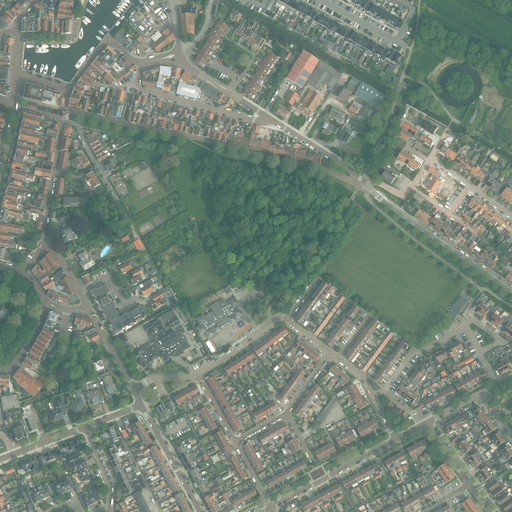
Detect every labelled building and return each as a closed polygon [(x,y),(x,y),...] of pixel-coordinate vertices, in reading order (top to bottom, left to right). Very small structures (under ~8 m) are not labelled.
[(18,0),(19,1),(17,3),(23,9),(27,5),(21,0),(18,0)] [(43,0),(39,4),(44,6),(43,11),(45,11),(49,11),(54,12),(55,6),(56,1),(56,0),(43,0)] [(72,10),(73,1),(67,0),(59,0),(58,7),(72,10)] [(296,0),(289,0),(286,8),(290,10),(296,0)] [(296,0),(290,10),(295,13),(296,11),(301,3),(296,0)] [(363,0),(359,7),(364,10),(368,2),(365,0),(363,0)] [(371,1),(366,12),(371,15),(371,14),(375,6),(377,4),(371,1)] [(12,5),(12,6),(20,13),(23,9),(17,3),(16,5),(13,3),(11,5),(12,5)] [(301,3),(296,11),(301,13),(305,5),(301,3)] [(305,5),(301,13),(305,16),(306,16),(310,8),(305,5)] [(13,8),(10,11),(16,17),(20,13),(12,6),(11,6),(13,8)] [(375,6),(371,14),(375,17),(380,9),(375,6)] [(71,15),(72,10),(58,7),(56,7),(55,13),(59,13),(59,14),(61,14),(60,15),(62,15),(62,14),(64,14),(71,15)] [(180,8),(181,22),(194,21),(193,15),(195,15),(195,14),(195,7),(180,8)] [(305,16),(304,18),(309,21),(315,10),(310,8),(306,16),(305,16)] [(375,17),(380,20),(385,11),(380,9),(375,17)] [(3,12),(2,12),(12,21),(16,17),(10,11),(8,10),(6,12),(4,11),(3,12)] [(34,18),(34,11),(30,12),(27,14),(28,17),(25,18),(21,22),(21,33),(34,32),(35,22),(34,22),(34,18)] [(48,23),(49,23),(48,33),(54,33),(55,29),(58,29),(59,20),(59,19),(56,19),(56,20),(54,20),(54,18),(54,12),(49,11),(48,14),(48,15),(48,17),(48,21),(48,22),(48,23)] [(385,11),(380,20),(385,22),(389,14),(385,11)] [(1,19),(8,25),(12,21),(2,12),(1,14),(3,16),(1,19)] [(317,13),(311,23),(316,25),(317,23),(321,15),(317,13)] [(389,14),(385,22),(390,25),(394,17),(389,14)] [(321,15),(317,23),(321,26),(326,18),(321,15)] [(394,17),(390,25),(394,27),(399,19),(394,17)] [(326,18),(321,26),(326,28),(330,20),(326,18)] [(394,27),(394,28),(399,30),(404,22),(399,19),(394,27)] [(252,22),(249,26),(256,30),(259,26),(256,25),(256,24),(257,22),(254,20),(253,21),(252,22)] [(326,28),(324,30),(329,33),(330,31),(335,22),(330,20),(326,28)] [(181,37),(182,37),(195,36),(194,21),(181,22),(181,37)] [(219,21),(215,27),(223,32),(223,31),(225,28),(227,29),(228,27),(219,21)] [(335,22),(330,31),(335,33),(339,25),(335,22)] [(245,28),(238,24),(234,32),(240,36),(245,28)] [(339,25),(335,33),(339,35),(344,27),(339,25)] [(162,36),(151,46),(157,53),(175,38),(171,26),(162,33),(160,34),(162,36)] [(215,27),(211,33),(219,37),(221,33),(223,34),(224,32),(223,31),(223,32),(215,27)] [(339,35),(338,37),(343,40),(348,30),(344,27),(339,35)] [(251,32),(245,28),(240,36),(246,40),(247,40),(251,32)] [(351,30),(345,41),(350,44),(351,41),(356,33),(351,30)] [(257,36),(255,34),(256,33),(252,31),(251,32),(247,40),(252,43),(253,44),(258,36),(257,36)] [(137,33),(133,37),(139,44),(144,40),(137,33)] [(207,39),(208,39),(215,43),(218,39),(219,40),(221,38),(219,37),(211,33),(207,39)] [(356,33),(351,41),(356,44),(360,36),(356,33)] [(119,34),(114,38),(122,45),(125,48),(125,49),(130,54),(135,49),(130,44),(132,41),(128,38),(126,41),(119,34)] [(264,40),(258,36),(253,44),(260,48),(264,40)] [(356,44),(354,47),(359,50),(361,46),(365,38),(360,36),(356,44)] [(3,44),(3,45),(4,46),(4,45),(12,47),(13,40),(4,37),(3,44)] [(365,38),(361,46),(365,49),(370,41),(365,38)] [(208,39),(204,45),(212,50),(212,49),(214,45),(216,46),(217,45),(215,43),(208,39)] [(370,41),(365,49),(370,52),(375,44),(370,41)] [(375,44),(370,52),(375,54),(379,46),(375,44)] [(2,52),(10,55),(12,47),(4,45),(4,46),(2,52)] [(204,45),(201,51),(208,55),(211,51),(213,52),(214,50),(212,49),(212,50),(204,45)] [(375,54),(374,55),(380,57),(384,49),(379,46),(375,54)] [(9,62),(10,55),(2,52),(0,51),(1,49),(0,48),(0,66),(9,68),(9,62)] [(115,60),(121,54),(118,51),(116,53),(116,52),(115,54),(110,49),(111,49),(110,49),(108,48),(105,50),(111,57),(112,58),(113,58),(115,60)] [(384,54),(381,60),(383,61),(384,60),(389,63),(395,53),(390,49),(386,55),(384,54)] [(116,63),(111,58),(111,57),(105,50),(99,56),(111,67),(116,63)] [(201,51),(197,56),(205,61),(207,57),(209,58),(210,56),(208,55),(201,51)] [(273,63),(277,57),(268,51),(266,53),(268,54),(266,58),(265,58),(273,63)] [(306,82),(306,83),(316,67),(316,66),(319,61),(302,51),(299,56),(288,74),(285,78),(302,88),(306,82)] [(295,57),(291,55),(287,52),(284,57),(291,62),(295,57)] [(389,63),(389,64),(397,69),(400,63),(397,62),(401,56),(395,53),(389,63)] [(121,63),(123,64),(128,60),(124,55),(122,58),(119,61),(118,62),(120,64),(121,63)] [(105,65),(109,69),(111,71),(113,69),(111,67),(99,56),(95,59),(104,66),(105,65)] [(205,64),(206,62),(205,61),(197,56),(193,62),(201,67),(204,63),(205,64)] [(269,69),(273,63),(265,58),(266,58),(264,57),(263,59),(264,60),(262,64),(269,69)] [(106,68),(104,66),(95,59),(95,60),(93,63),(104,71),(106,68)] [(124,66),(127,68),(132,64),(128,60),(123,64),(122,66),(123,67),(124,66)] [(306,83),(318,89),(322,82),(332,88),(341,73),(320,61),(316,67),(306,83)] [(101,75),(103,76),(104,76),(107,74),(105,72),(104,71),(93,63),(90,66),(98,72),(101,75)] [(266,75),(269,69),(262,64),(260,63),(259,65),(261,66),(258,70),(266,75)] [(127,68),(126,69),(128,70),(130,73),(137,68),(132,64),(127,68)] [(171,68),(160,66),(159,75),(158,75),(157,82),(156,87),(162,88),(162,90),(169,92),(169,91),(170,86),(163,84),(164,79),(163,79),(163,75),(170,76),(171,68)] [(0,77),(8,79),(9,69),(0,67),(0,77)] [(179,79),(179,76),(181,69),(173,68),(171,76),(171,77),(179,79)] [(88,69),(85,73),(93,78),(95,75),(93,73),(88,69)] [(262,81),(266,75),(258,70),(257,69),(255,71),(257,72),(255,76),(254,76),(262,81)] [(176,93),(176,94),(197,99),(199,92),(202,93),(202,92),(211,97),(212,96),(217,99),(220,94),(203,83),(200,88),(186,84),(187,83),(188,83),(192,76),(184,71),(180,78),(179,83),(178,88),(177,88),(176,93)] [(115,77),(119,81),(125,77),(122,73),(122,72),(118,75),(115,77)] [(82,77),(93,84),(96,80),(93,78),(85,73),(82,77)] [(107,74),(104,76),(103,78),(110,85),(114,81),(107,74)] [(258,86),(262,81),(254,76),(255,76),(253,75),(252,77),(253,78),(251,82),(258,86)] [(0,85),(7,86),(8,79),(0,77),(0,85)] [(340,87),(335,96),(345,102),(351,92),(355,94),(361,82),(352,77),(345,89),(340,87)] [(94,85),(82,78),(78,82),(85,84),(85,86),(87,86),(89,87),(93,88),(94,85)] [(142,85),(154,88),(155,82),(142,79),(142,85)] [(255,92),(258,86),(251,82),(249,80),(248,82),(250,83),(247,87),(255,92)] [(355,94),(354,96),(378,109),(385,96),(361,82),(355,94)] [(7,87),(7,86),(0,85),(0,94),(6,97),(7,92),(10,92),(10,87),(7,87)] [(41,103),(42,102),(44,89),(26,85),(23,98),(41,103)] [(106,102),(108,93),(109,89),(107,89),(106,92),(104,92),(105,88),(100,87),(99,92),(103,92),(101,100),(106,102)] [(251,98),(255,92),(247,87),(247,88),(245,87),(244,88),(246,89),(243,93),(251,98)] [(84,90),(75,88),(74,88),(72,94),(82,96),(83,96),(84,90)] [(52,98),(52,97),(53,92),(47,90),(44,89),(42,102),(45,102),(45,101),(51,102),(52,102),(53,99),(52,98)] [(320,96),(315,93),(309,90),(303,100),(314,106),(320,96)] [(291,91),(284,101),(291,106),(292,106),(298,95),(291,91)] [(70,94),(69,103),(82,105),(83,103),(82,102),(82,103),(79,103),(80,99),(81,99),(82,96),(72,94),(70,94)] [(228,107),(232,101),(220,94),(217,99),(224,104),(222,106),(224,107),(225,105),(228,107)] [(81,110),(87,112),(90,100),(84,99),(83,103),(82,105),(81,110)] [(308,116),(314,106),(303,100),(301,104),(300,103),(300,104),(299,104),(296,109),(308,116)] [(123,101),(122,101),(120,101),(119,107),(116,106),(113,117),(119,118),(123,101)] [(97,108),(96,114),(97,114),(103,115),(105,106),(101,106),(102,103),(100,102),(100,103),(98,103),(97,108)] [(351,105),(348,110),(355,114),(355,113),(357,114),(360,110),(362,106),(360,105),(354,102),(352,105),(351,105)] [(285,108),(279,105),(278,107),(279,108),(276,113),(284,118),(287,112),(284,110),(285,108)] [(340,120),(343,113),(332,107),(328,114),(333,117),(332,119),(335,121),(336,119),(340,120)] [(473,109),(466,122),(472,125),(478,112),(473,109)] [(23,117),(40,121),(41,121),(41,115),(24,110),(23,117)] [(144,111),(138,110),(135,123),(139,124),(142,117),(143,114),(144,111)] [(368,118),(365,125),(374,129),(376,122),(380,113),(376,111),(374,115),(372,120),(368,118)] [(142,117),(139,124),(150,126),(151,119),(147,118),(148,115),(143,114),(142,117)] [(151,119),(150,126),(155,127),(156,123),(157,123),(157,120),(158,117),(152,115),(151,119)] [(39,124),(40,121),(23,117),(22,122),(39,127),(41,127),(42,125),(39,124)] [(175,120),(167,119),(165,129),(172,131),(172,130),(174,123),(175,121),(175,120)] [(189,125),(187,133),(194,135),(194,134),(196,128),(196,127),(197,122),(190,120),(189,125)] [(356,120),(353,127),(365,134),(368,127),(365,125),(356,120)] [(401,125),(400,128),(414,136),(418,129),(403,121),(401,125)] [(427,121),(422,128),(432,135),(437,128),(427,121)] [(22,122),(21,127),(36,130),(36,128),(39,128),(39,127),(22,122)] [(327,137),(331,132),(335,134),(338,129),(333,125),(332,127),(330,126),(329,127),(328,126),(324,123),(322,127),(323,128),(321,133),(327,137)] [(21,127),(20,132),(38,135),(38,134),(35,134),(36,130),(21,127)] [(213,127),(210,138),(216,140),(218,131),(214,130),(215,127),(213,127)] [(347,128),(339,141),(345,144),(346,142),(348,143),(350,139),(349,138),(352,132),(347,128)] [(402,130),(399,135),(405,139),(408,134),(402,130)] [(236,136),(234,135),(232,144),(237,145),(241,132),(238,131),(236,136)] [(455,140),(458,136),(449,131),(447,134),(455,139),(455,140)] [(20,132),(18,140),(34,143),(38,144),(39,138),(41,139),(47,141),(46,151),(55,153),(57,140),(56,140),(48,138),(45,137),(38,135),(20,132)] [(423,133),(420,138),(430,144),(433,139),(423,133)] [(91,135),(85,134),(85,136),(89,143),(95,140),(94,135),(91,135)] [(95,140),(89,143),(93,150),(104,144),(102,140),(98,142),(97,139),(97,136),(96,136),(94,135),(95,140)] [(71,141),(71,139),(62,138),(59,151),(61,151),(69,150),(69,149),(71,141)] [(18,140),(17,146),(31,149),(38,151),(38,149),(33,148),(34,143),(18,140)] [(271,143),(263,141),(260,140),(260,141),(256,140),(253,149),(263,151),(269,153),(271,146),(271,143)] [(440,152),(444,155),(451,146),(450,144),(449,146),(443,141),(438,150),(440,151),(440,152)] [(107,147),(105,144),(104,144),(93,150),(95,154),(107,148),(106,148),(107,147)] [(292,149),(290,148),(288,157),(293,158),(296,159),(299,149),(299,150),(300,146),(295,144),(295,145),(293,145),(292,149)] [(17,146),(15,154),(27,157),(28,151),(30,152),(31,149),(17,146)] [(444,155),(449,158),(453,152),(451,150),(453,147),(451,146),(444,155)] [(453,161),(460,153),(463,149),(463,148),(461,147),(459,151),(456,154),(453,152),(449,158),(453,161)] [(107,148),(95,154),(99,161),(107,157),(104,152),(108,150),(107,148)] [(299,149),(296,159),(312,163),(314,158),(313,158),(305,156),(306,151),(299,150),(299,149)] [(58,169),(66,168),(68,154),(69,150),(61,151),(58,169)] [(53,163),(55,154),(40,151),(39,157),(48,159),(48,162),(53,163)] [(402,151),(397,158),(398,159),(409,166),(416,170),(420,165),(413,160),(414,158),(402,151)] [(164,153),(162,161),(168,162),(168,161),(173,162),(175,157),(169,155),(164,153)] [(477,154),(473,160),(475,161),(481,154),(479,153),(478,155),(477,154)] [(15,154),(13,162),(22,165),(23,159),(28,160),(28,158),(15,154)] [(314,158),(312,163),(321,165),(323,159),(323,157),(314,154),(313,158),(314,158)] [(71,161),(71,163),(73,166),(76,164),(77,166),(82,164),(84,167),(89,164),(87,160),(84,155),(83,155),(80,157),(80,156),(71,161)] [(484,155),(477,164),(480,166),(487,157),(484,155)] [(454,162),(460,166),(464,160),(462,159),(463,157),(461,156),(460,157),(458,156),(454,162)] [(460,166),(465,170),(469,164),(467,163),(469,161),(466,159),(465,161),(464,160),(460,166)] [(111,167),(114,165),(111,160),(108,161),(109,161),(104,164),(106,170),(107,169),(108,173),(113,170),(111,167)] [(41,169),(51,172),(53,163),(48,162),(43,161),(41,169)] [(23,165),(22,165),(13,162),(11,169),(27,173),(27,171),(25,170),(25,169),(22,168),(23,165)] [(465,170),(470,174),(475,168),(473,167),(474,165),(472,163),(470,165),(469,164),(465,170)] [(51,172),(41,169),(30,167),(30,168),(31,168),(31,170),(35,170),(34,175),(40,177),(50,178),(51,172)] [(433,179),(435,179),(439,173),(430,167),(427,172),(432,175),(431,176),(434,178),(433,179)] [(470,174),(476,178),(480,172),(478,171),(479,169),(478,168),(477,167),(476,169),(475,168),(470,174)] [(495,167),(490,174),(492,176),(496,171),(497,172),(499,170),(495,167)] [(394,186),(399,179),(383,168),(378,175),(394,186)] [(11,171),(9,177),(15,179),(24,182),(26,177),(27,177),(27,179),(33,180),(34,177),(28,175),(11,171)] [(93,171),(85,176),(86,175),(87,177),(84,179),(88,186),(91,184),(93,188),(92,188),(93,189),(100,184),(93,171)] [(481,181),(486,174),(482,171),(481,173),(480,172),(476,178),(481,181)] [(9,177),(8,184),(25,188),(26,184),(21,183),(15,181),(15,179),(9,177)] [(54,194),(62,195),(65,179),(57,178),(54,194)] [(490,188),(491,189),(496,182),(491,178),(490,180),(486,185),(491,188),(490,188)] [(42,184),(42,188),(48,189),(50,180),(43,179),(42,184)] [(498,180),(491,189),(497,193),(503,185),(501,183),(501,182),(498,180)] [(445,182),(439,191),(445,194),(446,192),(451,195),(457,186),(451,181),(448,185),(445,182)] [(505,199),(511,189),(511,187),(511,186),(509,189),(507,188),(501,196),(505,199)] [(7,188),(6,192),(21,197),(23,197),(24,193),(19,192),(19,193),(16,193),(17,190),(7,188)] [(6,192),(4,200),(18,203),(20,204),(21,200),(21,197),(6,192)] [(87,197),(63,198),(63,206),(79,206),(79,202),(87,202),(87,197)] [(474,197),(468,205),(472,209),(478,200),(474,197)] [(37,200),(36,199),(36,200),(33,200),(31,204),(31,206),(34,207),(44,210),(45,202),(37,200)] [(18,203),(16,203),(4,200),(2,207),(23,212),(23,210),(23,209),(21,209),(21,205),(17,204),(18,203)] [(472,209),(476,212),(483,204),(478,200),(472,209)] [(476,212),(481,215),(487,207),(483,204),(476,212)] [(2,207),(0,217),(0,223),(10,225),(11,222),(7,221),(8,216),(21,219),(22,214),(23,212),(2,207)] [(419,210),(414,216),(422,222),(427,215),(422,212),(424,209),(420,207),(418,210),(419,210)] [(485,219),(492,210),(487,207),(481,215),(485,219)] [(31,208),(30,211),(30,213),(37,215),(37,221),(43,222),(43,216),(44,211),(31,208)] [(490,222),(496,213),(492,210),(485,219),(490,222)] [(459,216),(464,220),(467,215),(462,212),(459,216)] [(428,226),(433,229),(439,220),(442,217),(437,213),(435,217),(434,217),(428,226)] [(496,213),(490,222),(494,225),(497,222),(496,222),(501,217),(496,213)] [(75,240),(78,239),(75,231),(73,232),(70,224),(68,219),(69,219),(67,215),(58,217),(60,225),(59,225),(65,243),(70,241),(72,248),(77,246),(75,240)] [(422,222),(428,225),(432,218),(428,216),(427,215),(422,222)] [(499,228),(505,220),(501,217),(496,222),(497,222),(499,224),(497,227),(499,228)] [(444,223),(439,220),(433,229),(438,232),(444,223)] [(443,235),(449,226),(451,223),(447,220),(444,223),(438,232),(443,235)] [(505,220),(499,228),(501,230),(503,227),(505,229),(510,223),(505,220)] [(43,223),(37,221),(35,229),(42,230),(43,223)] [(0,223),(0,232),(7,234),(7,232),(20,234),(21,229),(22,230),(23,227),(13,225),(10,225),(0,223)] [(444,236),(448,239),(453,232),(449,229),(448,230),(444,236)] [(0,232),(0,241),(14,244),(15,242),(11,241),(11,235),(7,234),(0,232)] [(448,239),(453,242),(458,235),(453,232),(448,239)] [(462,238),(459,236),(461,234),(459,233),(458,235),(453,242),(457,245),(462,238)] [(463,238),(462,238),(457,245),(462,248),(465,243),(467,241),(463,238)] [(139,239),(135,241),(139,248),(143,246),(139,239)] [(462,248),(466,252),(472,244),(467,240),(467,241),(465,243),(462,248)] [(0,241),(0,246),(6,248),(7,248),(16,249),(17,245),(14,244),(0,241)] [(505,252),(510,245),(507,242),(502,250),(505,252)] [(476,246),(472,244),(466,252),(471,254),(474,250),(474,249),(474,250),(476,246)] [(471,254),(475,258),(478,253),(481,249),(476,246),(474,250),(471,254)] [(37,249),(32,248),(30,248),(27,252),(32,256),(37,249)] [(478,260),(483,263),(490,253),(485,250),(482,255),(479,253),(476,258),(478,260)] [(43,257),(44,258),(52,268),(53,267),(58,264),(59,263),(57,260),(56,261),(50,252),(43,257)] [(87,268),(94,264),(89,257),(88,258),(84,252),(79,256),(80,258),(81,258),(83,261),(80,263),(84,269),(87,267),(87,268)] [(483,263),(487,266),(494,257),(490,253),(483,263)] [(125,264),(119,267),(122,274),(123,274),(123,275),(126,273),(126,272),(132,269),(129,264),(132,262),(131,260),(131,259),(132,260),(134,259),(132,257),(123,261),(125,264)] [(499,260),(494,257),(487,266),(492,269),(499,260)] [(504,258),(500,264),(505,267),(509,262),(504,258)] [(39,263),(44,270),(46,273),(48,271),(51,269),(44,259),(39,263)] [(37,278),(44,274),(46,273),(44,270),(41,271),(40,268),(39,269),(37,265),(31,271),(31,272),(37,278)] [(133,277),(130,278),(133,285),(134,285),(134,286),(137,284),(136,283),(142,280),(145,278),(143,274),(140,268),(131,273),(133,277)] [(68,275),(64,269),(52,277),(55,282),(68,275)] [(49,272),(48,271),(46,273),(44,274),(45,274),(38,279),(42,284),(49,280),(47,277),(50,275),(48,273),(49,272)] [(86,285),(92,282),(88,275),(82,278),(86,285)] [(61,280),(68,294),(69,295),(69,296),(75,293),(67,277),(61,280)] [(46,291),(49,289),(54,286),(55,286),(55,285),(55,284),(54,285),(51,279),(49,280),(42,284),(46,291)] [(140,290),(144,296),(145,296),(145,297),(148,295),(147,294),(153,291),(151,286),(154,285),(151,279),(144,283),(146,286),(140,290)] [(325,284),(323,282),(319,287),(328,293),(332,289),(331,288),(333,285),(327,281),(325,284)] [(105,283),(90,291),(106,320),(108,318),(112,324),(109,325),(114,335),(132,325),(137,322),(136,321),(141,317),(142,319),(146,317),(139,303),(137,304),(138,307),(128,313),(127,310),(123,312),(124,315),(119,318),(114,308),(117,307),(115,303),(112,304),(106,294),(110,292),(105,283)] [(50,298),(66,304),(66,303),(69,296),(69,295),(68,294),(58,290),(55,286),(54,286),(49,289),(47,295),(51,297),(50,298)] [(223,289),(227,294),(232,291),(228,286),(223,289)] [(319,287),(316,291),(321,296),(325,298),(328,293),(319,287)] [(316,291),(312,296),(318,300),(321,296),(316,291)] [(153,301),(150,303),(153,308),(154,309),(155,310),(157,308),(163,304),(166,303),(163,298),(160,292),(154,296),(151,297),(153,301)] [(78,298),(76,293),(75,293),(69,296),(66,303),(68,304),(78,298)] [(314,305),(316,306),(320,302),(318,300),(312,296),(309,301),(314,305)] [(479,305),(474,311),(479,314),(485,306),(486,305),(483,303),(485,301),(482,299),(483,298),(481,296),(480,297),(479,297),(476,302),(479,305)] [(223,298),(210,307),(213,311),(204,316),(203,314),(196,318),(200,325),(196,328),(200,335),(205,332),(209,339),(222,330),(220,328),(229,322),(231,325),(238,321),(236,318),(243,314),(237,305),(239,304),(235,297),(226,303),(223,298)] [(461,311),(468,302),(461,297),(454,306),(461,311)] [(311,310),(314,305),(309,301),(305,305),(311,310)] [(307,314),(311,310),(305,305),(302,310),(307,314)] [(356,314),(359,309),(354,305),(350,310),(356,314)] [(448,314),(454,320),(461,311),(454,306),(448,314)] [(485,306),(479,314),(483,318),(488,312),(490,313),(493,310),(494,308),(491,306),(490,308),(489,309),(485,306)] [(493,315),(488,321),(492,325),(499,316),(494,313),(495,312),(497,310),(494,308),(493,310),(490,313),(493,315)] [(138,353),(134,355),(139,365),(141,364),(144,369),(154,363),(153,361),(161,356),(162,358),(164,357),(166,361),(170,359),(170,358),(175,355),(176,357),(184,353),(183,352),(191,348),(183,333),(185,332),(172,310),(156,318),(158,321),(145,328),(154,344),(142,351),(141,349),(137,351),(138,353)] [(304,319),(307,314),(302,310),(298,315),(304,319)] [(352,319),(356,314),(350,310),(346,314),(352,319)] [(55,325),(59,315),(51,312),(49,313),(43,328),(50,331),(53,324),(55,325)] [(349,323),(352,319),(346,314),(343,319),(349,323)] [(77,325),(79,326),(79,325),(89,328),(92,320),(76,315),(73,328),(76,329),(77,325)] [(302,325),(306,321),(304,319),(298,315),(295,320),(302,325)] [(499,316),(492,325),(497,328),(502,321),(505,323),(508,319),(505,317),(504,318),(503,320),(499,316)] [(345,328),(349,323),(343,319),(340,324),(345,328)] [(506,326),(502,332),(506,335),(511,327),(511,323),(510,322),(510,321),(508,319),(505,323),(504,324),(506,326)] [(376,329),(379,324),(374,320),(370,325),(376,329)] [(342,333),(345,328),(340,324),(336,328),(342,333)] [(372,334),(376,329),(370,325),(366,330),(372,334)] [(282,336),(287,332),(283,327),(278,331),(282,336)] [(96,348),(101,345),(98,340),(100,339),(96,333),(93,335),(92,334),(96,332),(94,328),(83,334),(85,337),(89,335),(93,343),(96,348)] [(338,337),(342,333),(336,328),(333,333),(338,337)] [(43,329),(41,333),(50,338),(53,334),(43,329)] [(369,338),(372,334),(366,330),(363,334),(369,338)] [(277,340),(282,336),(278,331),(273,335),(277,340)] [(41,333),(39,337),(48,342),(50,338),(41,333)] [(335,342),(338,337),(333,333),(329,338),(335,342)] [(365,343),(369,338),(363,334),(359,339),(365,343)] [(272,344),(277,340),(273,335),(268,338),(272,344)] [(39,337),(36,341),(46,347),(48,342),(39,337)] [(267,348),(272,344),(268,338),(263,342),(267,348)] [(331,347),(335,342),(329,338),(326,342),(331,347)] [(361,348),(365,343),(359,339),(356,344),(361,348)] [(209,340),(205,343),(212,353),(215,351),(209,340)] [(454,343),(458,352),(461,350),(462,352),(467,349),(464,344),(461,345),(459,340),(454,343)] [(36,341),(34,345),(43,351),(46,347),(36,341)] [(294,347),(299,350),(304,345),(299,341),(294,347)] [(405,350),(408,346),(403,341),(399,346),(405,350)] [(262,351),(267,348),(263,342),(258,346),(262,351)] [(277,344),(283,352),(285,351),(281,346),(281,345),(279,342),(277,344)] [(448,350),(452,357),(456,355),(456,353),(458,352),(454,343),(449,346),(450,349),(448,350)] [(358,353),(361,348),(356,344),(352,348),(358,353)] [(34,345),(31,349),(41,355),(43,351),(34,345)] [(308,348),(304,345),(299,350),(304,354),(308,348)] [(257,355),(262,351),(258,346),(253,350),(257,355)] [(401,355),(405,350),(399,346),(395,351),(401,355)] [(313,352),(308,348),(304,354),(309,357),(313,352)] [(355,357),(358,353),(352,348),(349,353),(355,357)] [(31,349),(29,353),(38,359),(41,355),(31,349)] [(444,349),(439,351),(443,360),(445,362),(449,360),(449,359),(452,357),(449,352),(448,350),(445,351),(444,349)] [(250,351),(245,355),(249,361),(254,357),(250,351)] [(397,360),(401,355),(395,351),(392,356),(397,360)] [(443,360),(439,351),(434,354),(436,359),(434,361),(437,367),(440,365),(440,364),(441,363),(441,361),(443,360)] [(318,355),(313,352),(309,357),(314,361),(318,355)] [(351,362),(355,357),(349,353),(345,358),(351,362)] [(36,360),(27,356),(27,355),(24,360),(34,364),(36,360)] [(245,355),(240,358),(244,364),(249,361),(245,355)] [(394,365),(397,360),(392,356),(388,360),(394,365)] [(504,358),(499,360),(500,363),(505,372),(510,370),(506,363),(509,361),(506,356),(503,357),(504,358)] [(240,358),(234,362),(238,368),(244,364),(240,358)] [(34,364),(24,360),(21,365),(32,370),(34,364)] [(101,360),(93,363),(96,372),(104,368),(101,360)] [(390,369),(394,365),(388,360),(385,365),(390,369)] [(422,362),(419,366),(426,371),(427,372),(427,371),(431,366),(433,368),(435,366),(433,363),(430,361),(428,363),(427,363),(426,364),(422,362)] [(234,362),(229,365),(233,371),(238,368),(234,362)] [(505,372),(500,363),(496,366),(494,362),(491,364),(494,370),(497,368),(500,375),(505,372)] [(229,365),(224,369),(227,375),(233,371),(229,365)] [(387,374),(390,369),(385,365),(381,370),(387,374)] [(333,366),(329,371),(335,376),(339,370),(333,366)] [(419,366),(416,370),(424,376),(428,372),(427,371),(427,372),(426,371),(419,366)] [(23,389),(29,393),(33,397),(41,386),(37,382),(20,368),(12,378),(17,381),(16,382),(23,389)] [(299,370),(295,375),(301,379),(304,374),(299,370)] [(345,374),(339,370),(335,376),(340,380),(345,374)] [(383,378),(387,374),(381,370),(378,374),(383,378)] [(421,380),(424,376),(416,370),(413,374),(421,380)] [(482,380),(487,377),(484,370),(479,373),(482,380)] [(112,394),(117,392),(111,375),(109,376),(108,372),(99,376),(101,380),(103,379),(109,395),(112,394)] [(210,379),(207,380),(210,386),(216,382),(213,377),(216,375),(214,372),(208,375),(210,379)] [(478,382),(482,380),(479,373),(474,375),(478,382)] [(350,379),(345,374),(340,380),(346,384),(350,379)] [(380,383),(383,378),(378,374),(374,379),(380,383)] [(418,384),(421,380),(413,374),(410,378),(416,383),(418,384)] [(9,376),(0,375),(0,389),(4,389),(4,388),(9,388),(9,376)] [(41,375),(37,382),(41,386),(47,379),(41,375)] [(297,384),(301,379),(295,375),(291,379),(297,384)] [(473,385),(478,382),(474,375),(469,378),(473,385)] [(468,387),(473,385),(469,378),(464,381),(468,387)] [(293,388),(297,384),(291,379),(288,384),(293,388)] [(463,390),(468,387),(464,381),(460,383),(463,390)] [(219,387),(216,382),(210,386),(213,391),(219,387)] [(459,393),(463,390),(460,383),(455,386),(459,393)] [(290,393),(293,388),(288,384),(284,389),(290,393)] [(317,395),(321,389),(315,385),(311,391),(317,395)] [(349,388),(352,393),(358,390),(355,385),(349,388)] [(401,385),(396,391),(400,395),(405,388),(401,385)] [(190,389),(194,395),(199,392),(196,386),(190,389)] [(222,393),(219,387),(213,391),(216,396),(222,393)] [(453,387),(448,389),(452,396),(457,393),(453,387)] [(409,391),(405,388),(400,395),(404,398),(409,391)] [(79,399),(71,402),(75,412),(81,410),(82,411),(86,410),(83,402),(85,401),(81,389),(76,390),(79,399)] [(100,397),(103,396),(100,389),(93,392),(93,391),(86,393),(89,401),(91,400),(93,405),(101,402),(100,397)] [(185,392),(188,398),(194,395),(190,389),(185,392)] [(286,398),(290,393),(284,389),(281,394),(286,398)] [(447,399),(452,396),(448,389),(443,392),(447,399)] [(361,395),(358,390),(352,393),(354,399),(361,395)] [(313,401),(317,395),(311,391),(307,396),(313,401)] [(413,394),(409,391),(404,398),(408,401),(414,393),(413,394)] [(179,395),(183,401),(188,398),(185,392),(179,395)] [(442,401),(447,399),(443,392),(439,395),(442,401)] [(224,398),(222,393),(216,396),(219,401),(224,398)] [(420,397),(414,393),(408,401),(412,404),(415,400),(417,402),(420,397)] [(283,403),(286,398),(281,394),(277,398),(283,403)] [(18,395),(1,397),(3,411),(20,409),(18,395)] [(183,401),(179,395),(174,398),(177,404),(183,401)] [(363,400),(361,395),(354,399),(357,404),(363,400)] [(438,404),(442,401),(439,395),(434,397),(438,404)] [(308,406),(313,401),(307,396),(303,402),(308,406)] [(433,406),(438,404),(434,397),(429,400),(433,406)] [(227,403),(224,398),(219,401),(221,406),(227,403)] [(60,412),(66,410),(62,400),(52,403),(55,410),(49,412),(52,422),(63,418),(60,412)] [(171,400),(169,402),(172,407),(160,414),(163,420),(169,417),(166,412),(175,407),(171,400)] [(366,406),(363,400),(357,404),(360,409),(366,406)] [(428,409),(433,406),(429,400),(424,402),(428,409)] [(156,407),(160,414),(172,407),(169,402),(166,403),(169,407),(165,409),(162,404),(156,407)] [(269,405),(272,411),(278,408),(274,402),(269,405)] [(304,412),(308,406),(303,402),(299,408),(304,412)] [(230,408),(227,403),(221,406),(224,411),(230,408)] [(269,405),(263,408),(267,414),(272,411),(269,405)] [(257,409),(258,411),(262,417),(267,414),(263,408),(262,406),(257,409)] [(202,416),(208,413),(205,407),(199,411),(202,416)] [(233,413),(230,408),(224,411),(227,416),(233,413)] [(300,418),(304,412),(299,408),(294,413),(300,418)] [(475,417),(483,412),(480,408),(476,410),(475,408),(471,411),(475,417)] [(256,420),(262,417),(258,411),(253,414),(256,420)] [(479,421),(486,416),(483,412),(475,417),(476,418),(477,417),(479,421)] [(205,421),(211,418),(208,413),(202,416),(205,421)] [(236,418),(233,413),(227,416),(230,421),(236,418)] [(458,417),(463,427),(463,426),(467,424),(466,422),(462,415),(458,417)] [(482,425),(489,420),(486,416),(479,421),(482,425)] [(463,427),(458,417),(453,420),(458,429),(463,427)] [(21,426),(15,429),(19,438),(26,436),(23,427),(25,426),(22,418),(18,419),(21,426)] [(208,426),(214,423),(211,418),(205,421),(208,426)] [(238,423),(236,418),(230,421),(233,426),(238,423)] [(373,431),(379,428),(374,420),(368,423),(373,431)] [(453,420),(449,422),(453,430),(454,431),(454,432),(458,429),(453,420)] [(485,429),(492,424),(489,420),(482,425),(485,429)] [(133,425),(130,427),(133,432),(136,430),(142,427),(138,421),(133,425)] [(447,434),(454,431),(453,430),(449,422),(444,425),(446,429),(444,430),(447,434)] [(214,423),(208,426),(210,431),(217,428),(214,423)] [(241,428),(238,423),(233,426),(235,432),(241,428)] [(280,426),(283,432),(288,429),(285,423),(280,426)] [(367,434),(373,431),(368,423),(363,426),(367,434)] [(492,424),(485,429),(483,431),(487,435),(495,429),(492,424)] [(113,443),(118,441),(122,439),(121,436),(117,437),(113,426),(108,428),(109,432),(99,436),(102,442),(107,440),(107,438),(111,437),(112,439),(113,443)] [(274,429),(278,435),(283,432),(280,426),(274,429)] [(361,437),(367,434),(363,426),(357,429),(361,437)] [(140,435),(145,432),(142,427),(136,430),(140,435)] [(13,441),(19,438),(15,429),(7,432),(8,436),(10,435),(13,441)] [(269,432),(273,438),(278,435),(274,429),(269,432)] [(350,441),(356,438),(352,430),(346,433),(350,441)] [(218,440),(224,436),(221,431),(215,434),(218,440)] [(143,441),(148,437),(145,432),(140,435),(143,441)] [(264,435),(267,441),(273,438),(269,432),(264,435)] [(493,443),(501,437),(498,433),(496,434),(494,432),(489,436),(491,438),(490,438),(493,443)] [(345,444),(350,441),(346,433),(341,436),(345,444)] [(267,441),(264,435),(259,438),(262,444),(267,441)] [(220,445),(226,442),(224,436),(218,440),(220,445)] [(337,448),(345,444),(341,436),(336,439),(339,445),(336,446),(337,448)] [(461,449),(469,444),(466,439),(467,438),(465,436),(460,439),(462,441),(457,445),(461,449)] [(148,437),(143,441),(146,446),(151,443),(148,437)] [(499,449),(503,445),(502,443),(504,441),(501,437),(493,443),(496,447),(497,447),(499,449)] [(181,446),(177,449),(180,454),(186,451),(188,449),(187,446),(190,445),(187,439),(179,443),(181,446)] [(287,442),(290,448),(297,444),(294,439),(287,442)] [(77,450),(85,447),(84,444),(78,447),(76,440),(65,444),(68,451),(76,448),(77,450)] [(418,443),(423,451),(424,455),(426,458),(426,457),(429,456),(427,453),(425,450),(428,448),(429,447),(428,445),(427,445),(424,440),(418,443)] [(223,450),(229,447),(226,442),(220,445),(223,450)] [(246,452),(252,448),(249,443),(243,446),(246,452)] [(330,454),(336,451),(332,443),(326,446),(330,454)] [(413,446),(417,454),(423,451),(418,443),(413,446)] [(293,453),(300,449),(297,444),(290,448),(293,453)] [(470,453),(476,449),(478,448),(476,445),(474,446),(472,448),(469,444),(461,449),(464,454),(469,451),(470,453)] [(502,456),(511,450),(507,446),(505,447),(503,445),(499,449),(500,451),(499,452),(502,456)] [(150,451),(152,454),(158,451),(155,446),(149,449),(143,452),(145,454),(148,453),(147,452),(150,451)] [(325,457),(330,454),(326,446),(321,449),(325,457)] [(417,454),(413,446),(407,450),(413,460),(415,458),(414,456),(417,454)] [(114,447),(112,448),(106,451),(108,457),(116,453),(114,447)] [(229,447),(223,450),(226,456),(232,452),(229,447)] [(186,451),(180,454),(183,459),(189,456),(188,456),(192,454),(190,451),(192,450),(191,448),(188,449),(186,451)] [(249,457),(255,454),(252,448),(246,452),(249,457)] [(319,460),(325,457),(321,449),(315,452),(319,460)] [(471,463),(481,456),(476,449),(470,453),(472,455),(467,459),(471,463)] [(58,460),(61,459),(62,458),(59,450),(58,451),(55,452),(55,450),(44,454),(46,461),(57,457),(58,460)] [(508,462),(511,459),(511,457),(511,456),(511,455),(511,452),(511,450),(502,456),(505,460),(506,460),(508,462)] [(161,457),(158,451),(152,454),(155,460),(161,457)] [(396,456),(400,463),(406,460),(402,452),(396,456)] [(117,459),(119,458),(116,453),(108,457),(111,462),(117,459)] [(194,453),(188,456),(189,456),(183,459),(185,464),(194,460),(192,457),(195,455),(194,453)] [(252,462),(258,459),(255,454),(249,457),(252,462)] [(231,465),(237,462),(234,456),(228,460),(231,465)] [(390,459),(395,466),(400,463),(396,456),(390,459)] [(484,462),(484,461),(485,461),(481,456),(471,463),(474,468),(479,465),(480,467),(487,462),(488,462),(487,461),(484,462)] [(30,470),(39,467),(36,460),(33,461),(31,457),(20,461),(22,468),(29,466),(30,470)] [(158,465),(164,462),(161,457),(155,460),(158,465)] [(194,460),(185,464),(188,470),(194,466),(197,465),(195,462),(198,460),(197,458),(194,459),(194,460)] [(78,468),(80,472),(89,468),(87,464),(87,465),(86,462),(86,461),(85,462),(84,459),(73,464),(75,470),(78,468)] [(119,465),(117,459),(111,462),(113,468),(119,465)] [(255,467),(261,464),(258,459),(252,462),(255,467)] [(395,466),(390,459),(385,462),(389,470),(395,466)] [(301,470),(307,467),(304,461),(298,464),(301,470)] [(158,466),(156,467),(158,470),(159,472),(161,471),(167,468),(164,462),(158,465),(158,466)] [(234,470),(240,467),(237,462),(231,465),(234,470)] [(488,466),(488,465),(489,465),(487,462),(480,467),(482,469),(477,473),(481,477),(489,472),(486,467),(488,466)] [(119,465),(113,468),(116,473),(122,470),(120,467),(123,466),(122,463),(119,465)] [(261,464),(255,467),(258,473),(264,469),(262,466),(265,465),(264,463),(261,464)] [(376,474),(383,471),(378,463),(372,466),(375,472),(376,474)] [(296,473),(301,470),(298,464),(293,467),(296,473)] [(445,464),(437,469),(440,474),(448,468),(445,464)] [(13,468),(12,466),(11,465),(3,468),(7,476),(15,472),(14,471),(18,469),(17,467),(13,468)] [(366,470),(369,476),(375,472),(372,466),(366,470)] [(237,475),(243,472),(240,467),(234,470),(237,475)] [(291,476),(296,473),(293,467),(288,470),(291,476)] [(91,475),(92,474),(92,473),(91,474),(90,472),(90,471),(89,468),(80,472),(82,475),(78,477),(81,482),(92,477),(91,475)] [(164,476),(170,473),(167,468),(161,471),(164,476)] [(448,468),(440,474),(443,478),(451,473),(448,468)] [(128,474),(125,469),(122,470),(116,473),(118,478),(128,474)] [(193,478),(199,474),(196,469),(190,472),(193,478)] [(285,479),(291,476),(288,470),(282,473),(285,479)] [(360,473),(364,479),(369,476),(366,470),(360,473)] [(489,479),(490,481),(495,478),(497,476),(495,474),(494,474),(491,470),(489,472),(481,477),(484,482),(489,479)] [(243,472),(237,475),(240,481),(246,478),(243,472)] [(161,485),(173,478),(170,473),(164,476),(167,481),(164,483),(163,481),(160,483),(161,485)] [(280,482),(285,479),(282,473),(277,476),(280,482)] [(354,476),(358,482),(364,479),(360,473),(354,476)] [(451,473),(443,478),(447,483),(454,477),(451,473)] [(130,480),(128,474),(118,478),(121,484),(127,481),(130,480)] [(195,483),(207,476),(201,479),(199,474),(193,478),(195,483)] [(198,488),(208,483),(206,479),(208,478),(207,476),(195,483),(198,488)] [(275,484),(280,482),(277,476),(272,479),(275,484)] [(349,479),(352,485),(358,482),(354,476),(349,479)] [(491,492),(492,491),(492,490),(500,485),(499,485),(497,482),(500,480),(497,476),(495,478),(490,481),(487,483),(489,486),(487,487),(491,492)] [(64,482),(61,484),(64,492),(68,490),(70,489),(70,490),(71,490),(71,489),(73,487),(69,477),(63,479),(64,482)] [(170,487),(175,484),(173,478),(161,485),(162,487),(168,483),(170,487)] [(269,488),(275,484),(272,479),(266,482),(269,488)] [(352,485),(349,479),(343,483),(346,489),(352,485)] [(128,484),(127,481),(121,484),(124,489),(133,485),(132,482),(128,484)] [(61,494),(64,492),(61,484),(57,485),(56,482),(50,485),(55,496),(58,495),(58,496),(59,495),(58,494),(61,493),(61,494)] [(209,482),(208,483),(198,488),(201,493),(207,490),(206,487),(210,485),(209,482)] [(494,492),(492,494),(496,498),(497,497),(505,492),(504,491),(502,488),(504,487),(502,483),(499,485),(500,485),(492,490),(492,491),(494,492)] [(42,490),(39,491),(43,500),(46,498),(48,497),(49,497),(49,496),(52,495),(47,484),(41,486),(42,490)] [(167,495),(178,489),(175,484),(170,487),(167,488),(169,492),(166,493),(167,495)] [(135,488),(133,485),(124,489),(126,495),(132,492),(131,489),(135,488)] [(342,491),(339,485),(333,488),(336,494),(339,493),(340,493),(342,493),(342,492),(342,491)] [(254,489),(253,489),(252,487),(247,490),(248,492),(251,497),(257,494),(254,489)] [(428,490),(431,496),(437,493),(433,487),(428,490)] [(93,493),(90,495),(93,504),(97,502),(99,501),(99,502),(100,501),(100,500),(103,499),(97,488),(92,490),(93,493)] [(327,491),(330,497),(336,494),(333,488),(327,491)] [(39,501),(43,500),(39,491),(35,493),(34,490),(28,492),(33,503),(36,502),(36,503),(37,503),(37,502),(39,501)] [(423,493),(426,499),(431,496),(428,490),(423,493)] [(507,490),(504,491),(505,492),(497,497),(499,499),(497,500),(501,505),(502,504),(509,498),(507,495),(509,494),(507,490)] [(321,494),(324,501),(330,497),(327,491),(321,494)] [(243,495),(246,500),(251,497),(248,492),(243,495)] [(9,498),(6,493),(4,494),(2,495),(0,495),(0,502),(4,500),(9,498)] [(178,501),(183,498),(180,493),(175,496),(178,501)] [(418,496),(421,502),(426,499),(423,493),(418,496)] [(90,506),(93,504),(90,495),(86,497),(85,494),(79,496),(84,508),(87,506),(87,507),(88,507),(88,506),(90,505),(90,506)] [(215,499),(213,495),(212,494),(204,498),(207,504),(213,500),(215,499)] [(315,498),(319,504),(324,501),(321,494),(315,498)] [(237,498),(240,503),(246,500),(243,495),(237,498)] [(413,499),(416,505),(421,502),(418,496),(413,499)] [(506,511),(507,511),(511,506),(511,502),(511,501),(511,497),(509,498),(502,504),(504,506),(502,507),(506,511)] [(0,502),(0,508),(7,506),(5,502),(6,501),(7,502),(10,501),(9,498),(4,500),(0,502)] [(181,507),(186,504),(183,498),(178,501),(181,507)] [(240,503),(237,498),(232,501),(235,506),(240,503)] [(309,501),(313,507),(319,504),(315,498),(309,501)] [(408,502),(411,507),(416,505),(413,499),(408,502)] [(470,499),(462,504),(465,509),(473,503),(470,499)] [(210,509),(218,504),(217,503),(215,504),(213,500),(207,504),(210,509)] [(313,507),(309,501),(303,504),(307,510),(313,507)] [(119,511),(125,508),(122,502),(117,505),(119,511)] [(411,507),(408,502),(406,503),(403,505),(406,510),(411,507)] [(473,503),(465,509),(467,511),(470,511),(476,508),(473,503)]
